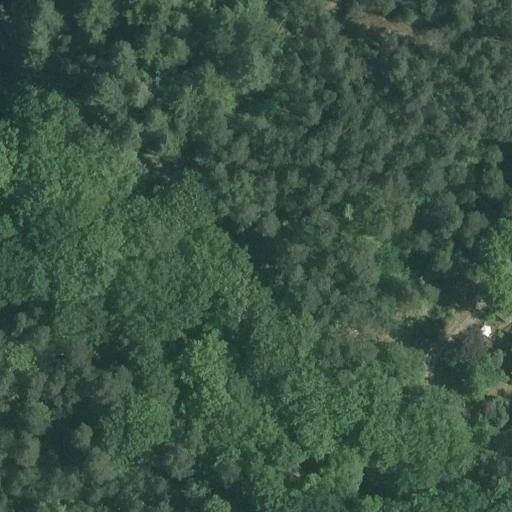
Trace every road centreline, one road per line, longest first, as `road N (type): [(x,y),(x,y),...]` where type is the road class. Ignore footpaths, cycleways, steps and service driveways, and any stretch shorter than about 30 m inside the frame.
road 1 (track): [(483,511),(365,458),(300,395),(205,229)]
road 2 (track): [(311,28),(172,182)]
road 3 (track): [(365,458),(399,450),(432,426),(434,352),(462,332)]
road 4 (track): [(175,358),(262,511)]
road 5 (track): [(172,182),(90,138),(51,100)]
